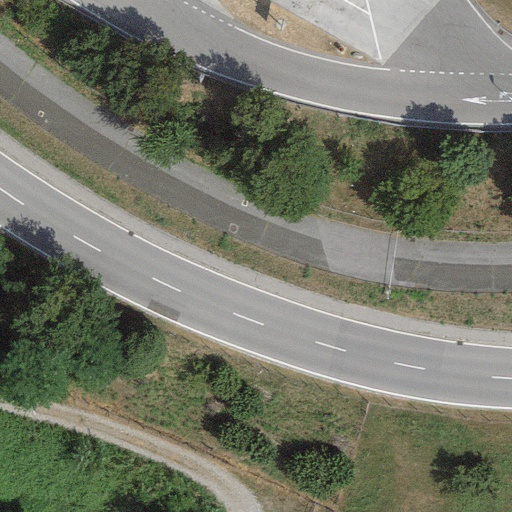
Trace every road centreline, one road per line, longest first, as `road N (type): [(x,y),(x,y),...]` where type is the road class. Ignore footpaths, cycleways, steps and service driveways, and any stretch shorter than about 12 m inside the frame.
road 1 (unclassified): [(0,191),(179,294),(263,327),(424,371),(511,379)]
road 2 (track): [(242,511),(213,482),(107,431),(0,399)]
